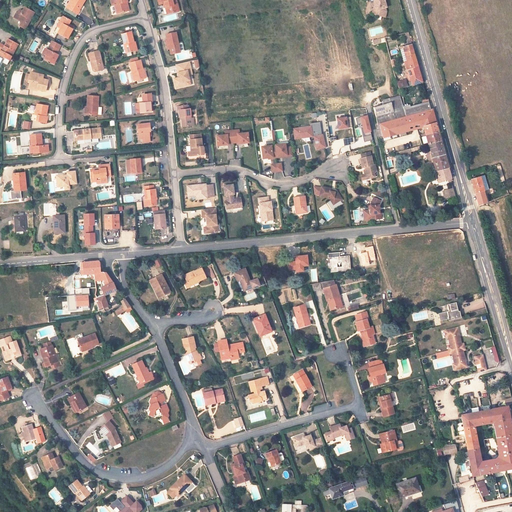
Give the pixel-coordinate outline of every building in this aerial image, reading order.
[(69,3),(66,7),(71,10),(77,13),(79,10),(78,9),(83,0),(71,0),(71,2),(69,3)] [(125,1),(128,0),(127,0),(109,0),(111,4),(114,3),(117,12),(127,9),(125,1)] [(177,4),(176,0),(157,0),(158,5),(164,3),(165,7),(167,7),(168,14),(177,12),(175,5),(177,4)] [(384,0),(373,0),(375,6),(376,10),(377,11),(376,15),(385,17),(386,11),(385,8),(386,7),(384,0)] [(34,12),(24,6),(21,10),(19,9),(18,10),(16,11),(15,11),(12,17),(17,19),(18,17),(21,19),(21,21),(19,25),(25,28),(34,12)] [(69,19),(61,15),(58,21),(60,22),(57,27),(55,32),(67,39),(72,29),(66,25),(67,23),(69,19)] [(135,49),(133,41),(131,31),(121,33),(125,52),(135,49)] [(180,51),(178,41),(176,32),(166,34),(168,44),(169,43),(171,53),(180,51)] [(17,44),(7,38),(3,46),(1,50),(0,49),(0,54),(9,60),(17,44)] [(52,40),(47,49),(44,55),(45,56),(44,59),(52,64),(57,55),(56,54),(60,45),(52,40)] [(404,84),(405,87),(423,83),(412,46),(400,49),(409,83),(404,84)] [(100,64),(102,64),(99,50),(88,53),(90,61),(91,60),(92,63),(91,65),(92,69),(95,71),(101,69),(100,64)] [(146,77),(143,67),(142,68),(140,59),(138,60),(132,61),(131,62),(129,62),(132,71),(133,71),(135,80),(146,77)] [(178,76),(179,81),(174,82),(176,87),(190,84),(188,74),(187,70),(191,69),(189,60),(176,63),(178,72),(177,72),(178,76)] [(38,75),(39,73),(30,72),(28,82),(29,82),(28,89),(36,91),(37,89),(45,91),(48,79),(43,78),(43,76),(38,75)] [(396,82),(397,85),(399,91),(400,93),(402,88),(405,87),(404,84),(403,80),(396,82)] [(144,102),(140,102),(141,112),(152,111),(151,102),(152,102),(152,93),(143,94),(143,98),(144,102)] [(88,102),(87,114),(97,115),(99,95),(89,94),(88,102)] [(398,97),(386,100),(387,104),(389,103),(392,113),(395,120),(431,111),(428,102),(422,103),(408,107),(407,105),(400,106),(398,97)] [(382,104),(372,108),(374,117),(392,113),(389,103),(387,104),(386,100),(381,101),(382,104)] [(38,116),(36,122),(46,124),(47,117),(45,117),(45,114),(47,114),(48,106),(37,104),(35,115),(38,116)] [(193,124),(192,117),(191,108),(189,108),(189,104),(178,105),(178,109),(180,109),(181,118),(182,118),(183,125),(193,124)] [(431,111),(395,120),(380,124),(381,130),(383,137),(422,126),(423,126),(435,123),(432,111),(431,111)] [(392,113),(374,117),(376,125),(380,124),(395,120),(392,113)] [(347,116),(337,118),(338,130),(349,128),(347,116)] [(361,118),(364,134),(372,132),(368,116),(361,118)] [(30,130),(31,122),(24,121),(22,128),(30,130)] [(321,133),(320,129),(321,129),(319,121),(312,123),(312,127),(300,129),(300,128),(295,129),(297,139),(302,138),(302,137),(316,134),(316,135),(315,135),(318,147),(322,146),(322,147),(326,146),(323,133),(321,133)] [(150,131),(151,131),(150,123),(138,124),(139,138),(143,138),(144,141),(150,141),(150,134),(150,131)] [(428,145),(441,142),(435,123),(423,126),(428,145)] [(76,130),(77,140),(86,139),(92,138),(102,138),(101,128),(76,130)] [(250,142),(248,132),(240,134),(239,130),(226,133),(226,136),(218,137),(220,147),(230,146),(230,144),(239,143),(240,144),(250,142)] [(194,151),(195,155),(205,154),(204,145),(203,145),(202,138),(201,138),(201,132),(194,133),(194,138),(191,139),(192,151),(194,151)] [(32,146),(33,154),(48,152),(48,145),(42,145),(41,134),(29,136),(30,147),(32,146)] [(343,139),(344,145),(355,144),(354,137),(343,139)] [(431,154),(443,150),(441,142),(428,145),(431,154)] [(288,154),(286,143),(276,144),(276,145),(272,146),(272,145),(262,146),(264,157),(274,156),(274,157),(278,157),(278,155),(282,155),(288,154)] [(410,149),(401,151),(403,157),(411,155),(410,149)] [(431,154),(433,161),(433,162),(446,159),(443,150),(431,154)] [(365,167),(366,170),(363,171),(364,176),(360,177),(361,181),(374,178),(373,175),(374,175),(375,174),(376,173),(376,172),(374,165),(373,166),(370,156),(362,158),(359,159),(362,168),(365,167)] [(143,165),(143,157),(132,159),(133,167),(131,167),(132,173),(142,172),(143,165)] [(448,183),(451,182),(452,182),(446,159),(433,162),(439,183),(448,181),(448,183)] [(283,169),(282,162),(272,163),(273,171),(283,169)] [(97,179),(97,182),(97,183),(102,183),(102,181),(108,181),(107,177),(111,176),(110,164),(99,165),(99,169),(99,170),(97,171),(96,169),(91,170),(91,175),(94,175),(94,179),(97,179)] [(58,182),(59,187),(64,187),(68,186),(68,185),(76,184),(75,172),(66,173),(66,175),(56,176),(56,182),(58,182)] [(24,173),(14,174),(14,181),(13,181),(14,191),(26,190),(24,173)] [(483,191),(480,177),(472,179),(476,193),(483,191)] [(234,205),(235,207),(239,206),(239,204),(245,203),(244,196),(240,197),(239,199),(238,199),(237,199),(236,198),(235,193),(237,193),(235,183),(226,185),(227,194),(229,194),(230,200),(228,200),(229,206),(234,205)] [(202,194),(202,198),(209,198),(207,185),(207,184),(188,185),(190,196),(198,195),(202,194)] [(146,197),(147,207),(158,205),(156,190),(155,190),(155,186),(145,187),(146,197)] [(321,195),(330,197),(331,200),(333,198),(336,203),(342,199),(337,190),(336,191),(331,190),(332,188),(323,186),(321,195)] [(444,198),(455,195),(453,188),(442,190),(444,198)] [(307,204),(305,194),(293,195),(295,204),(297,203),(298,212),(311,210),(310,203),(307,204)] [(264,209),(264,214),(274,213),(271,195),(259,197),(260,202),(261,202),(262,209),(264,209)] [(487,203),(485,196),(477,198),(479,206),(487,203)] [(370,214),(368,214),(369,218),(374,218),(375,219),(379,219),(379,206),(381,200),(374,197),(370,206),(370,214)] [(208,216),(209,226),(208,228),(208,230),(210,232),(219,231),(219,230),(220,230),(220,225),(218,225),(217,215),(218,214),(217,208),(204,209),(205,215),(206,216),(208,216)] [(157,229),(168,228),(166,210),(156,211),(157,229)] [(83,214),(84,245),(95,245),(94,225),(95,225),(94,213),(83,214)] [(102,226),(116,225),(115,213),(102,214),(102,226)] [(54,216),(54,233),(65,233),(64,215),(54,216)] [(14,217),(15,232),(25,231),(24,216),(14,217)] [(333,273),(352,271),(350,255),(341,256),(340,252),(328,253),(329,258),(332,258),(333,273)] [(158,267),(163,264),(159,257),(154,260),(158,267)] [(85,275),(98,274),(97,260),(83,261),(85,275)] [(193,271),(184,275),(188,284),(197,279),(198,281),(210,275),(205,266),(194,272),(193,271)] [(243,291),(252,288),(259,286),(257,279),(249,281),(245,269),(234,273),(237,281),(239,280),(243,291)] [(99,281),(109,280),(109,273),(104,273),(98,274),(99,281)] [(156,288),(160,296),(169,291),(160,275),(149,281),(154,290),(156,288)] [(54,289),(67,288),(67,278),(54,278),(54,289)] [(337,309),(337,308),(342,306),(339,298),(341,297),(338,285),(336,286),(335,280),(324,282),(326,289),(324,289),(327,298),(329,298),(332,311),(337,309)] [(321,283),(311,285),(314,293),(323,290),(321,283)] [(80,292),(81,301),(88,300),(89,305),(100,304),(100,301),(102,300),(102,298),(108,295),(106,287),(100,290),(98,290),(91,291),(91,284),(85,284),(85,288),(78,288),(78,291),(80,292)] [(100,301),(100,304),(101,309),(109,308),(111,308),(108,295),(102,298),(102,300),(100,301)] [(117,308),(120,314),(130,310),(126,302),(117,308)] [(299,317),(302,327),(310,325),(304,305),(294,308),(297,317),(299,317)] [(459,314),(457,314),(455,305),(447,307),(448,313),(438,315),(440,322),(448,320),(448,322),(460,319),(459,314)] [(357,317),(359,323),(366,321),(370,319),(368,313),(357,317)] [(260,336),(271,332),(265,314),(253,319),(260,336)] [(364,346),(374,343),(372,337),(375,336),(372,329),(369,330),(366,321),(359,323),(355,325),(358,333),(359,333),(360,333),(364,346)] [(458,330),(449,332),(450,338),(448,339),(451,349),(448,349),(450,356),(453,356),(455,366),(457,365),(458,372),(467,369),(464,353),(466,352),(464,346),(462,346),(458,330)] [(375,346),(374,343),(364,346),(360,333),(359,333),(364,350),(375,346)] [(90,348),(99,344),(96,334),(78,340),(81,349),(90,346),(90,348)] [(0,339),(0,343),(1,346),(5,345),(10,359),(23,354),(17,340),(14,341),(11,342),(9,336),(0,339)] [(194,362),(195,366),(201,364),(199,360),(201,359),(198,351),(194,352),(193,349),(196,348),(193,337),(183,339),(185,350),(188,349),(190,354),(187,355),(190,363),(194,362)] [(239,359),(237,353),(241,352),(240,348),(243,347),(242,342),(228,346),(226,341),(218,343),(222,360),(227,359),(226,357),(230,356),(231,360),(239,359)] [(40,349),(47,366),(56,363),(52,354),(56,353),(52,344),(40,349)] [(5,345),(1,346),(7,360),(10,359),(5,345)] [(483,357),(475,359),(479,374),(487,372),(483,357)] [(143,384),(151,380),(142,362),(132,367),(136,375),(138,374),(143,384)] [(369,372),(371,379),(374,378),(374,380),(373,383),(375,387),(385,384),(383,377),(382,378),(381,376),(386,375),(384,367),(382,367),(381,363),(372,366),(373,370),(369,372)] [(304,390),(312,386),(302,370),(293,375),(298,384),(299,383),(304,390)] [(269,384),(267,377),(249,382),(251,392),(254,391),(255,395),(251,396),(252,400),(256,404),(262,402),(261,398),(266,397),(264,392),(260,393),(259,390),(261,389),(261,387),(269,384)] [(215,401),(224,399),(222,390),(212,392),(211,388),(203,390),(206,405),(215,403),(215,401)] [(68,399),(71,404),(73,403),(78,411),(87,406),(79,392),(68,399)] [(162,392),(150,397),(148,401),(149,404),(147,408),(148,411),(147,414),(152,417),(153,413),(152,412),(154,408),(157,407),(159,408),(162,415),(161,418),(164,423),(169,421),(167,417),(168,415),(167,412),(168,408),(165,402),(162,403),(161,400),(165,399),(162,392)] [(393,399),(392,394),(380,397),(384,408),(382,409),(384,416),(394,414),(391,402),(390,400),(393,399)] [(506,405),(491,408),(493,419),(496,418),(508,416),(506,405)] [(493,419),(491,408),(461,415),(462,423),(473,421),(473,422),(480,421),(493,419)] [(107,422),(114,418),(109,410),(103,414),(107,422)] [(499,434),(511,432),(508,416),(496,418),(499,434)] [(108,436),(112,445),(121,442),(114,427),(115,426),(110,420),(101,428),(107,434),(108,433),(109,435),(108,436)] [(473,422),(473,421),(462,423),(467,447),(477,445),(473,422)] [(340,434),(341,435),(344,434),(346,440),(353,438),(350,428),(346,429),(345,426),(340,427),(338,424),(329,427),(330,431),(323,432),(326,441),(332,439),(332,438),(331,436),(340,434)] [(21,434),(24,443),(36,439),(32,425),(21,428),(23,433),(21,434)] [(395,429),(381,433),(383,442),(385,451),(399,448),(400,450),(403,450),(404,448),(404,447),(403,442),(402,440),(400,440),(397,440),(395,429)] [(499,434),(504,457),(480,461),(477,461),(479,473),(511,467),(511,434),(511,432),(499,434)] [(289,437),(292,444),(301,441),(302,443),(303,448),(306,447),(307,449),(321,444),(319,437),(309,440),(307,434),(301,436),(300,433),(289,437)] [(456,442),(442,444),(444,452),(457,449),(456,442)] [(467,447),(473,474),(479,473),(477,461),(480,461),(477,445),(467,447)] [(266,457),(269,465),(278,462),(275,453),(272,454),(271,450),(263,452),(265,457),(266,457)] [(53,467),(55,471),(65,465),(60,456),(54,459),(51,453),(42,458),(47,469),(49,469),(53,467)] [(90,453),(87,457),(93,463),(96,459),(90,453)] [(236,479),(237,482),(248,479),(245,470),(241,471),(238,464),(240,464),(236,453),(229,456),(231,463),(228,464),(229,467),(231,467),(234,474),(232,474),(230,475),(232,480),(236,479)] [(26,467),(29,479),(41,476),(38,464),(26,467)] [(170,486),(177,495),(192,483),(186,475),(170,486)] [(414,475),(396,481),(400,494),(404,493),(405,495),(421,489),(420,486),(418,486),(414,475)] [(362,476),(323,489),(324,494),(330,492),(332,498),(343,495),(343,493),(354,489),(354,488),(364,484),(362,476)] [(486,479),(476,481),(483,496),(490,494),(486,479)] [(81,487),(75,480),(67,486),(79,501),(89,494),(83,485),(81,487)] [(138,503),(134,499),(131,501),(125,494),(119,499),(123,504),(116,510),(117,511),(127,511),(131,508),(134,511),(139,506),(138,503)] [(118,498),(116,496),(109,502),(111,505),(118,498)] [(123,504),(119,499),(118,498),(111,505),(116,510),(123,504)] [(454,511),(454,510),(459,509),(457,501),(442,504),(443,509),(430,511),(454,511)] [(289,511),(290,511),(291,511),(291,507),(291,504),(281,503),(280,511),(289,511)]
